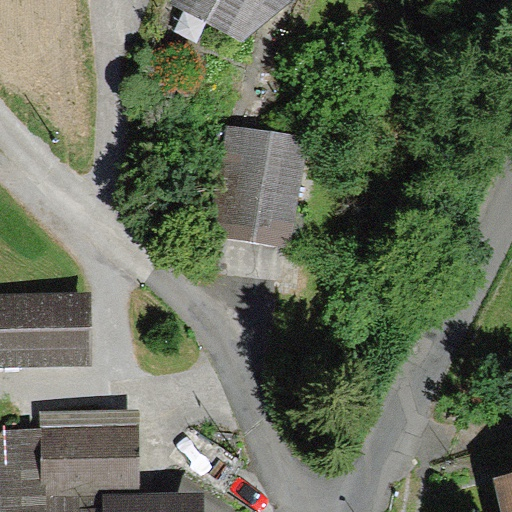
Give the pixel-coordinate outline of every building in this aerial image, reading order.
[(179,0),(175,8),(250,46),(272,0),(179,0)] [(213,274),(295,281),(308,137),(225,130),(213,274)] [(81,307),(0,307),(0,376),(81,376),(81,307)] [(131,498),(130,416),(46,417),(46,435),(0,435),(0,511),(47,511),(47,499),(95,503),(131,498)] [(511,511),(511,491),(489,496),(492,511),(511,511)] [(195,511),(196,505),(95,503),(94,511),(195,511)]
